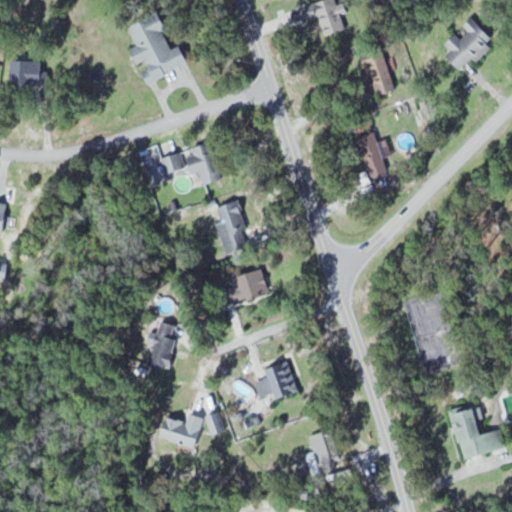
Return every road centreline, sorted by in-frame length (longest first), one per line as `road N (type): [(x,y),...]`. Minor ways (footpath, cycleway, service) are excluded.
road 1 (residential): [(407,511),(239,0)]
road 2 (residential): [(0,150),(65,154),(100,146),(269,87)]
road 3 (residential): [(337,282),(511,102)]
